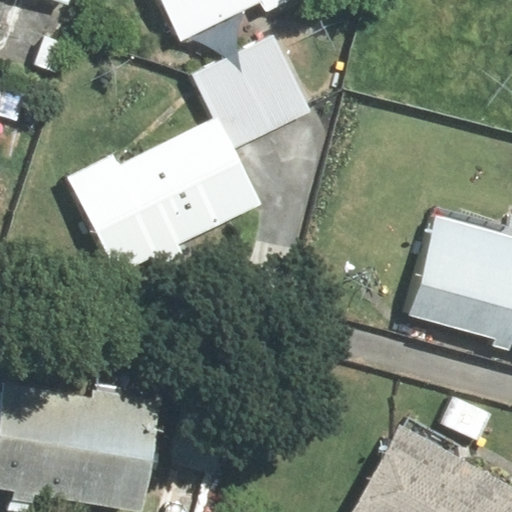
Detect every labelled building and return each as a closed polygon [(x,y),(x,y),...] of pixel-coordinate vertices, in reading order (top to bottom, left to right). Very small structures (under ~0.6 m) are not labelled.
[(154,0),(173,40),(255,0),(154,0)] [(110,152),(61,175),(107,271),(253,201),(210,113),(114,160),(110,152)] [(511,234),(431,211),(402,313),(511,343),(511,234)] [(0,382),(0,486),(133,508),(151,396),(85,386),(83,396),(0,382)] [(511,511),(511,488),(393,422),(343,511),(511,511)]
